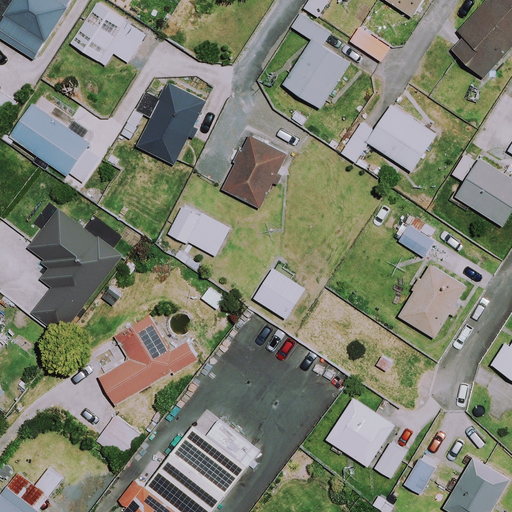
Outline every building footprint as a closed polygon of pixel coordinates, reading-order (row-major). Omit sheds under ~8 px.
[(68,4),(62,0),(1,0),(0,2),(0,36),(35,58),(68,4)] [(328,0),(311,0),(306,7),(318,15),(328,0)] [(422,0),(386,0),(413,16),(422,0)] [(511,47),(511,0),(489,0),(461,32),(465,35),(451,50),(485,79),(511,47)] [(71,45),(107,67),(115,55),(130,64),(149,33),(99,2),(71,45)] [(332,33),(299,13),(291,26),(314,41),(286,85),(321,109),(350,64),(323,47),(332,33)] [(390,46),(361,29),(353,44),(381,61),(390,46)] [(207,100),(171,83),(141,148),(177,165),(207,100)] [(40,108),(35,104),(12,136),(68,175),(90,143),(40,108)] [(435,136),(390,107),(374,132),(362,125),(344,153),(358,162),(370,144),(413,171),(435,136)] [(287,155),(251,136),(224,190),(261,208),(287,155)] [(511,210),(511,176),(482,157),(457,197),(503,226),(511,210)] [(203,216),(184,206),(169,234),(188,244),(203,216)] [(52,268),(42,282),(37,289),(19,277),(7,294),(63,336),(121,256),(59,211),(29,251),(52,268)] [(435,240),(411,225),(400,241),(424,257),(435,240)] [(468,284),(430,262),(399,316),(436,338),(468,284)] [(307,288),(274,269),(256,298),(288,318),(307,288)] [(170,353),(151,318),(118,336),(131,362),(102,378),(116,404),(197,361),(188,344),(170,353)] [(511,345),(498,368),(511,377),(511,345)] [(393,426),(355,400),(328,439),(367,465),(393,426)] [(120,511),(211,511),(244,468),(185,425),(120,511)] [(409,454),(393,444),(377,469),(394,479),(409,454)] [(434,466),(419,457),(402,484),(418,494),(434,466)] [(490,511),(510,479),(475,459),(446,509),(451,511),(490,511)] [(0,511),(41,511),(63,482),(47,470),(39,482),(18,467),(4,487),(0,491),(0,511)]
